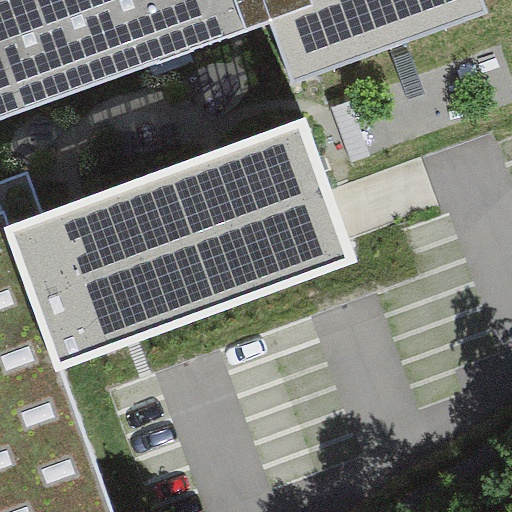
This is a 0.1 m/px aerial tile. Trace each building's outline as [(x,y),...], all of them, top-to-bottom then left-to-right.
[(0,0),(0,126),(143,74),(115,0),(0,0)] [(115,0),(143,74),(260,34),(246,0),(115,0)] [(246,0),(260,34),(283,97),(480,33),(467,0),(246,0)] [(305,123),(0,233),(0,244),(48,379),(358,264),(305,123)] [(0,511),(94,511),(48,379),(0,244),(0,511)]
